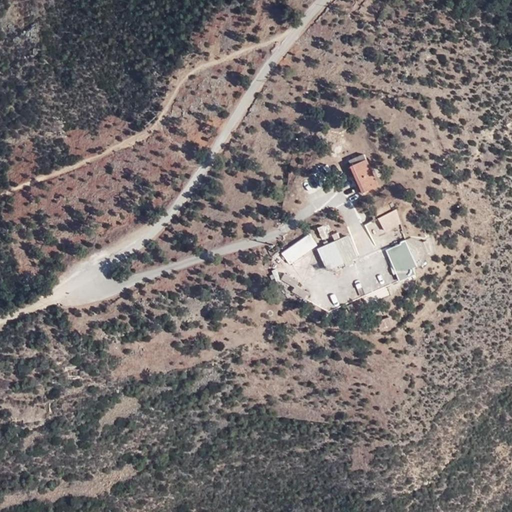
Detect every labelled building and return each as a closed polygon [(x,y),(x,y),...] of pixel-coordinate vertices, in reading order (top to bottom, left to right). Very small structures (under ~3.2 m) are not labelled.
[(351,163),(353,168),(368,162),(366,157),(351,163)] [(368,162),(353,168),(364,194),(379,188),(368,162)] [(401,223),(396,209),(378,218),(385,230),(401,223)] [(318,245),(310,233),(281,253),(289,265),(318,245)] [(347,234),(317,247),(326,269),(357,257),(347,234)] [(417,266),(405,240),(400,242),(401,245),(386,250),(400,282),(415,274),(413,269),(417,266)]
